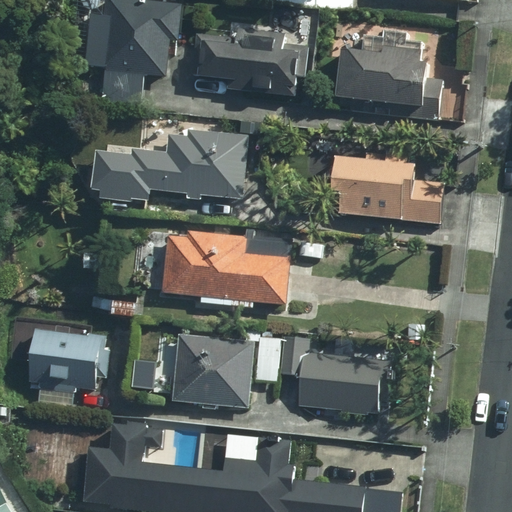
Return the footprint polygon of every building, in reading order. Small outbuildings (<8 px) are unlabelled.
[(183,41),(186,6),(115,0),(112,0),(111,18),(95,16),(90,67),(108,69),(105,105),(153,109),(156,79),(168,80),(172,40),(183,41)] [(315,30),(238,24),(237,38),(207,35),(202,83),(235,86),(234,97),(308,104),(315,30)] [(343,97),(430,104),(436,39),(365,33),(364,53),(346,52),(343,97)] [(250,197),(252,135),(193,132),(192,136),(172,135),(171,150),(137,148),(135,190),(191,192),(190,201),(205,201),(205,196),(250,197)] [(341,160),(339,215),(407,218),(407,223),(447,225),(448,183),(421,182),(421,163),(411,163),(412,152),(370,150),(370,161),(341,160)] [(260,231),(251,231),(250,237),(195,235),(195,240),(169,239),(167,294),(208,296),(207,303),(256,305),(257,302),(293,303),(296,239),(260,238),(260,231)] [(96,337),(96,328),(40,326),(38,391),(102,393),(102,379),(112,379),(113,337),(96,337)] [(296,338),(183,333),(181,400),(254,403),(255,383),(283,384),(283,374),(295,375),(296,338)] [(305,354),(302,406),(344,408),(344,414),(386,416),(388,382),(397,382),(398,360),(305,354)] [(157,389),(159,358),(140,357),(138,388),(157,389)] [(96,511),(107,511),(403,511),(405,494),(300,486),(301,465),(294,465),(296,442),(235,437),(233,467),(161,462),(164,421),(113,417),(110,450),(94,449),(93,459),(78,458),(75,498),(97,500),(96,511)] [(11,511),(0,494),(0,511),(11,511)]
